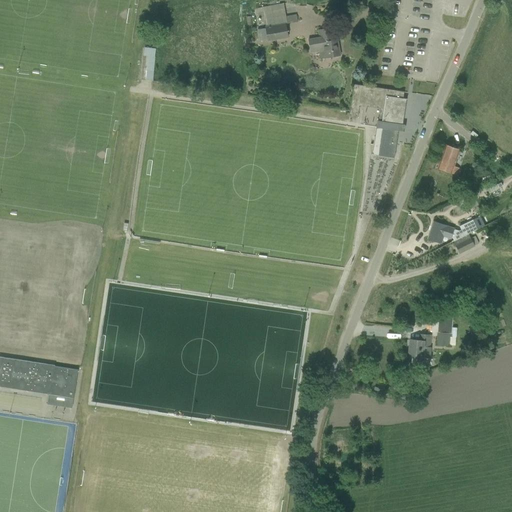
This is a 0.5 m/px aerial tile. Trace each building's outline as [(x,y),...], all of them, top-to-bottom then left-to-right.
[(257,30),(259,42),(268,41),(269,41),(288,38),(286,24),(297,22),(297,15),(286,17),(284,4),(263,7),(266,28),(257,30)] [(319,52),(321,59),(340,55),(338,40),(332,41),(330,28),(319,30),(320,38),(308,40),(311,53),(319,52)] [(153,80),(155,47),(144,47),(142,79),(153,80)] [(377,156),(397,158),(402,124),(403,125),(406,99),(407,99),(401,98),(402,92),(404,92),(354,85),(349,117),(358,118),(360,102),(381,105),(378,121),(382,122),(377,156)] [(437,169),(456,175),(459,168),(454,166),(460,150),(446,145),(437,169)] [(494,212),(486,217),(489,223),(497,218),(494,212)] [(434,222),(428,239),(434,241),(434,242),(435,242),(435,241),(439,243),(441,243),(444,236),(451,239),(452,238),(454,241),(468,234),(478,230),(473,220),(459,226),(461,230),(459,231),(454,229),(455,229),(443,225),(434,222)] [(468,234),(454,241),(456,246),(455,246),(460,254),(475,247),(474,246),(479,244),(479,243),(475,236),(470,239),(468,234)] [(437,336),(436,346),(450,347),(451,337),(451,334),(453,315),(439,314),(438,322),(438,333),(437,336)] [(412,364),(422,365),(424,347),(430,347),(431,336),(421,335),(420,341),(410,340),(408,357),(412,357),(412,364)] [(0,386),(74,398),(78,370),(55,366),(54,371),(40,369),(41,364),(29,362),(28,367),(14,365),(15,360),(0,357),(0,386)]
